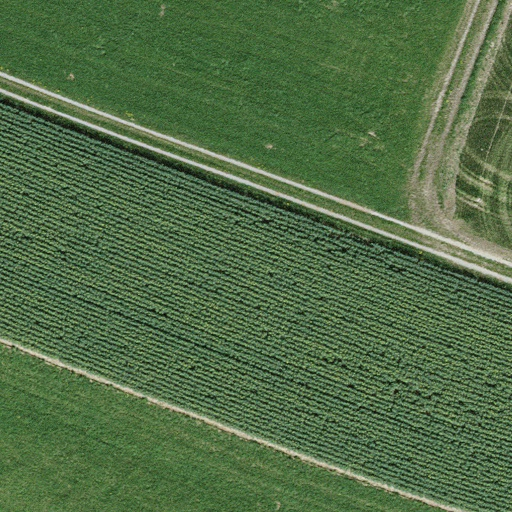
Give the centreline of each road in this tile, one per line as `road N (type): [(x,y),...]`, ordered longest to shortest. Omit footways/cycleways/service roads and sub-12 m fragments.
road 1 (track): [(511,272),(0,68)]
road 2 (track): [(449,250),(436,187),(493,0)]
